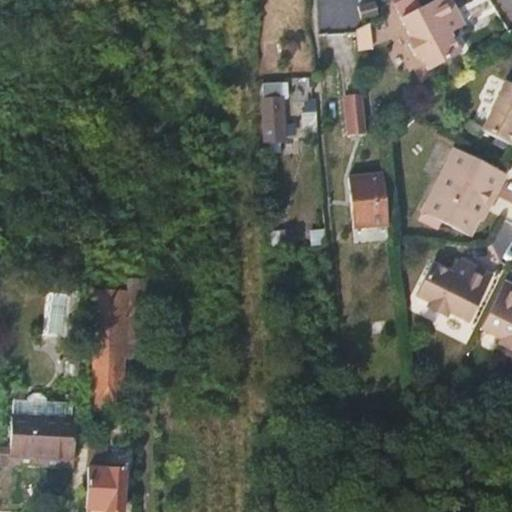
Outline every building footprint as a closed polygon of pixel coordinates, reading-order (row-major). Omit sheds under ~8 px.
[(401,0),(395,3),(414,37),(412,42),(419,55),(425,56),(432,69),(463,52),(450,31),(459,27),(455,20),(463,16),(453,0),(436,0),(424,7),(420,0),(401,0)] [(376,14),(373,3),(356,7),(358,18),(376,14)] [(455,20),(459,27),(467,23),(463,16),(455,20)] [(281,38),(264,39),(265,66),(282,66),(281,38)] [(511,83),(506,80),(481,129),(508,144),(511,137),(511,83)] [(274,88),(261,88),(263,144),(282,143),(280,102),(274,103),(274,88)] [(360,98),(343,100),(346,140),(363,139),(360,98)] [(301,103),(304,127),(319,126),(317,101),(301,103)] [(479,222),(488,204),(484,202),(488,193),(493,195),(504,174),(453,148),(419,212),(467,237),(476,221),(479,222)] [(351,232),(386,229),(385,217),(381,178),(346,181),(351,232)] [(484,202),(488,204),(493,195),(488,193),(484,202)] [(127,241),(107,240),(107,255),(127,255),(127,241)] [(464,261),(460,267),(469,271),(472,265),(464,261)] [(123,280),(131,280),(131,271),(131,266),(94,265),(94,274),(123,275),(123,280)] [(469,271),(460,267),(455,275),(436,265),(419,297),(432,303),(434,310),(444,316),(451,313),(471,324),(495,277),(472,265),(469,271)] [(131,280),(139,280),(140,272),(134,271),(134,266),(131,266),(131,271),(131,280)] [(123,296),(123,280),(123,275),(94,274),(93,294),(123,296)] [(119,361),(131,361),(131,318),(131,280),(123,280),(123,296),(119,361)] [(131,361),(154,363),(155,322),(154,281),(139,280),(131,280),(131,318),(131,361)] [(511,285),(508,283),(485,331),(505,341),(507,347),(511,350),(511,285)] [(118,400),(119,361),(123,296),(93,294),(92,310),(89,367),(87,413),(117,414),(118,400)] [(66,357),(65,376),(80,377),(81,358),(66,357)] [(10,399),(9,420),(72,422),(73,401),(46,400),(47,397),(42,392),(32,392),(27,397),(27,399),(10,399)] [(7,457),(71,459),(72,422),(9,420),(7,457)] [(85,453),(81,511),(120,511),(123,474),(90,473),(92,453),(85,453)] [(10,467),(70,471),(71,459),(7,457),(10,467)]
